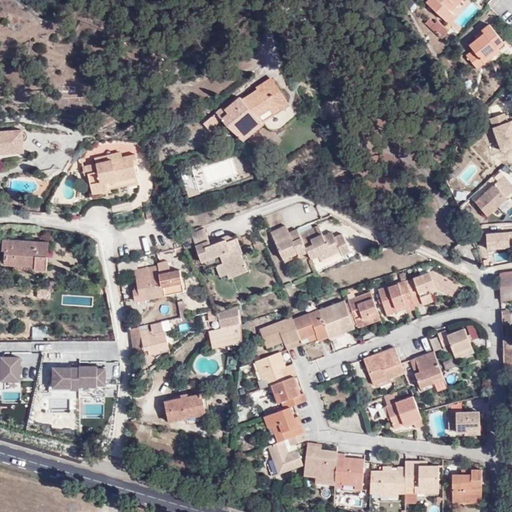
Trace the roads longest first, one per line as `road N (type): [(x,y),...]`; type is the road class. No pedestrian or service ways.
road 1 (residential): [(500,456),(335,437),(310,379),(313,366),(451,311),(492,308)]
road 2 (residential): [(0,217),(102,222),(129,371),(108,483)]
road 3 (residential): [(492,308),(500,456)]
